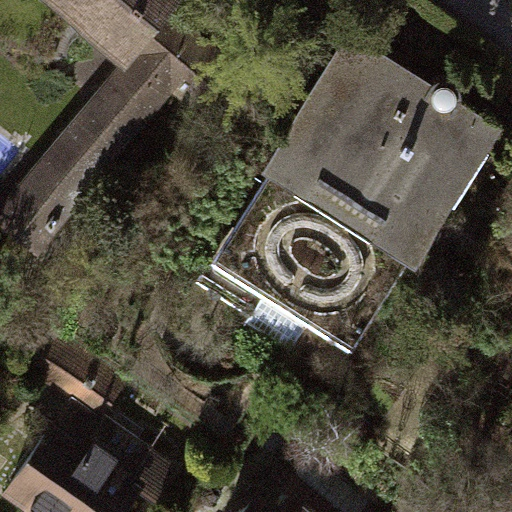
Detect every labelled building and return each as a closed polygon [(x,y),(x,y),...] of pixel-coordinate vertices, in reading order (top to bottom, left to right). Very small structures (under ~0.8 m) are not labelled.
[(54,0),(126,57),(0,206),(0,215),(43,249),(176,89),(184,96),(204,70),(153,30),(176,0),(54,0)] [(495,119),(350,28),(268,158),(275,158),(409,245),(414,250),(439,210),(509,254),(511,249),(511,141),(489,128),(495,119)] [(409,245),(275,158),(204,266),(258,301),(245,321),(286,347),(309,313),(348,339),(409,245)] [(143,511),(156,496),(60,428),(13,493),(39,511),(143,511)] [(329,511),(278,475),(251,511),(329,511)]
